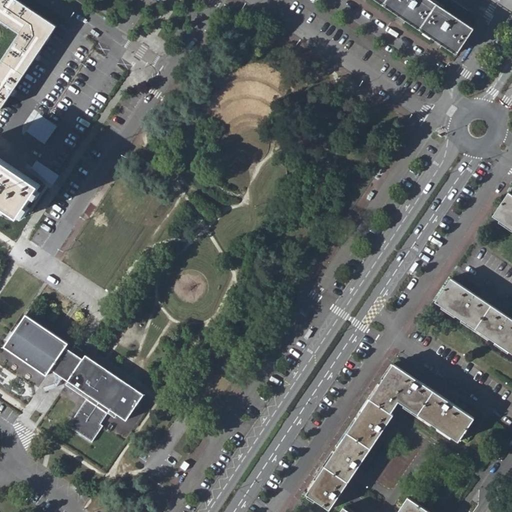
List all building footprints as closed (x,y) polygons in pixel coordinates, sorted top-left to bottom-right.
[(0,0),(0,20),(20,33),(0,63),(0,111),(56,26),(16,0),(0,0)] [(429,0),(374,0),(457,55),(474,29),(429,0)] [(0,158),(0,203),(20,217),(40,186),(0,158)] [(511,193),(510,192),(493,216),(496,218),(511,228),(511,193)] [(417,263),(415,261),(410,269),(414,272),(419,264),(417,263)] [(511,317),(452,276),(435,300),(440,303),(495,340),(511,351),(511,317)] [(143,393),(25,315),(3,347),(46,376),(54,366),(71,377),(65,385),(88,401),(70,428),(92,442),(103,426),(100,424),(107,413),(114,418),(117,414),(126,420),(143,393)] [(306,338),(308,339),(314,331),(310,328),(304,336),(306,338)] [(394,362),(307,494),(332,510),(396,415),(393,413),(401,402),(459,441),(475,416),(394,362)] [(434,511),(411,496),(400,511),(434,511)]
